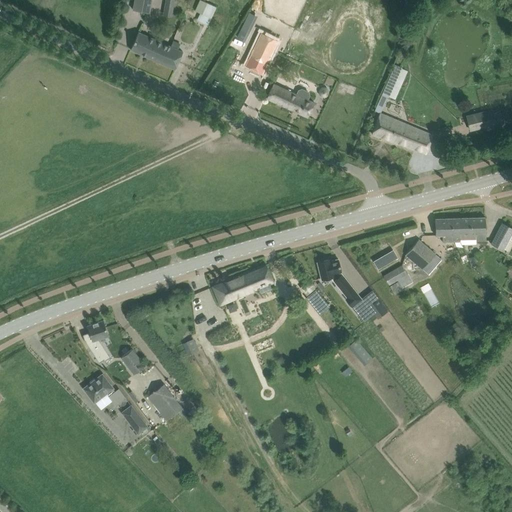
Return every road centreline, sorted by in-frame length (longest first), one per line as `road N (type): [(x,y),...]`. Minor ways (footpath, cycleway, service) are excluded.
road 1 (unclassified): [(373,213),(361,176),(0,13)]
road 2 (secondary): [(0,335),(148,279),(373,213)]
road 3 (secondary): [(373,213),(511,176)]
